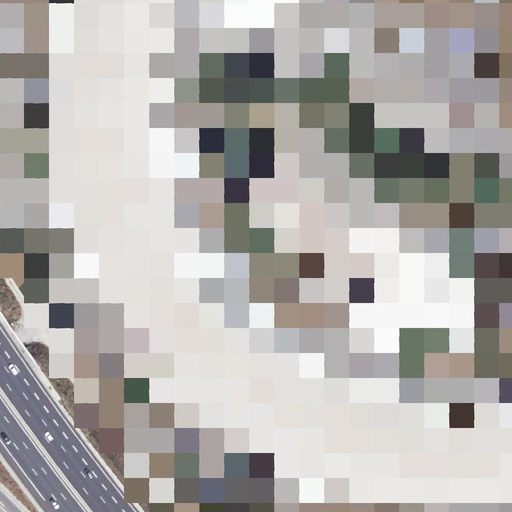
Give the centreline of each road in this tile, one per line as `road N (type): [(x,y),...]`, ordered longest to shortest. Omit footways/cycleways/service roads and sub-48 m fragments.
road 1 (motorway): [(104,511),(0,370)]
road 2 (motorway): [(0,415),(71,511)]
